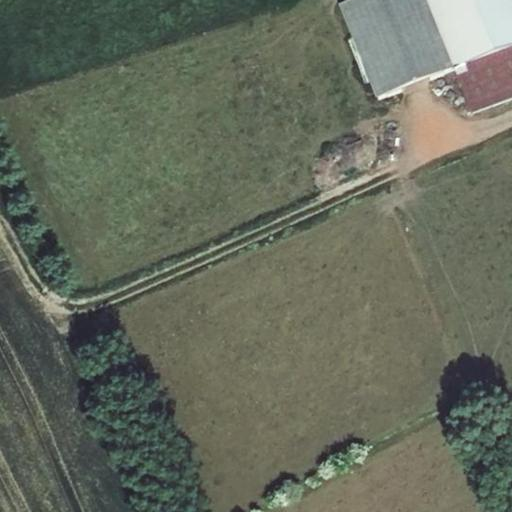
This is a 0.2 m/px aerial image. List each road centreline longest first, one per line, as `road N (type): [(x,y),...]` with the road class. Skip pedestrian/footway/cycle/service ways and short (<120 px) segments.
road 1 (track): [(395,171),(96,301),(43,305),(0,228)]
road 2 (unclassified): [(395,171),(511,116)]
